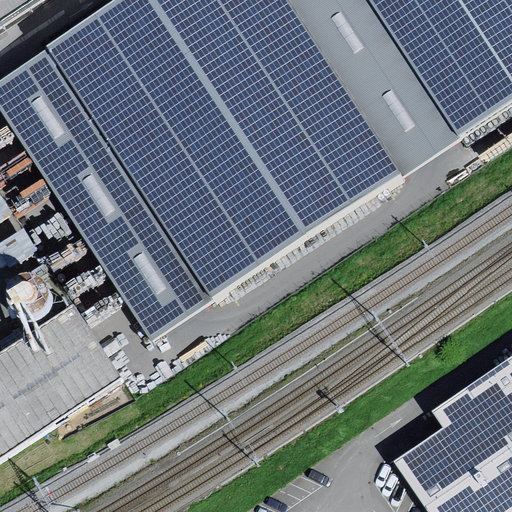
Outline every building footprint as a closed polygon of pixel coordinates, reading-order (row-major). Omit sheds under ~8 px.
[(511,0),(139,0),(0,90),(0,91),(163,342),(511,116),(511,0)] [(0,0),(0,31),(48,0),(0,0)] [(0,194),(0,218),(12,212),(2,193),(0,194)] [(0,466),(128,383),(81,312),(0,364),(0,466)] [(511,511),(511,365),(445,412),(457,428),(407,462),(441,511),(511,511)]
